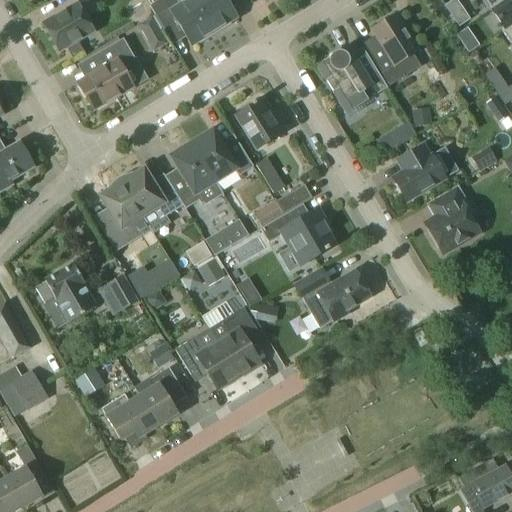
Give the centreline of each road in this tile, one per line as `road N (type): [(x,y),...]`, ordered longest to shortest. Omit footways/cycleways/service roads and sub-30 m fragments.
road 1 (residential): [(511,387),(472,325),(428,306),(272,47)]
road 2 (residential): [(86,511),(290,381)]
road 3 (residential): [(272,47),(80,159)]
road 4 (residential): [(80,159),(0,18)]
